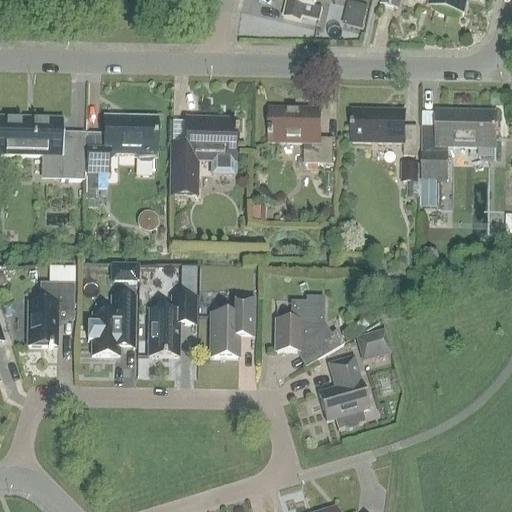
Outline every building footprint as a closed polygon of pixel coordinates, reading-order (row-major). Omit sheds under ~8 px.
[(285,0),(284,2),(287,3),(283,19),(300,23),(301,18),(318,22),(321,10),(313,9),(315,0),(285,0)] [(347,23),(366,29),(373,6),(354,0),(347,23)] [(398,12),(400,0),(381,0),(379,7),(398,12)] [(432,0),(430,12),(462,19),(466,0),(432,0)] [(319,141),(319,113),(270,111),(270,145),(303,145),(303,165),(331,166),(332,141),(319,141)] [(404,114),(352,113),(351,145),(403,146),(403,158),(416,158),(416,129),(404,129),(404,114)] [(421,129),(421,167),(421,182),(447,182),(448,149),(495,150),(495,116),(436,115),(436,129),(421,129)] [(0,157),(45,159),(44,178),(60,178),(60,183),(83,183),(84,138),(62,138),(63,119),(0,118),(0,157)] [(104,138),(86,138),(85,175),(107,175),(107,154),(135,155),(135,160),(137,161),(138,160),(140,163),(149,163),(151,161),(154,161),(154,155),(155,155),(155,121),(104,120),(104,138)] [(233,174),(234,123),(186,122),(185,148),(171,147),(170,202),(195,202),(196,162),(212,162),(211,175),(232,175),(232,174),(233,174)] [(400,165),(399,185),(406,185),(406,200),(420,201),(419,182),(421,182),(421,167),(417,167),(417,165),(400,165)] [(265,211),(252,211),(252,222),(265,222),(265,211)] [(147,213),(143,214),(139,217),(137,221),(137,226),(139,230),(142,233),(147,234),(152,233),(155,230),(157,226),(158,221),(156,217),(152,214),(147,213)] [(138,287),(138,267),(128,267),(128,286),(138,287)] [(73,315),(74,287),(39,286),(39,306),(27,306),(26,349),(57,350),(57,314),(73,315)] [(91,343),(90,359),(119,359),(119,346),(133,347),(134,301),(115,300),(115,318),(92,317),(91,327),(87,327),(87,343),(91,343)] [(195,326),(195,301),(171,300),(171,314),(148,313),(147,360),(178,360),(178,326),(195,326)] [(209,317),(209,361),(238,361),(238,341),(252,341),(253,300),(238,300),(238,317),(209,317)] [(290,324),(275,324),(275,354),(295,354),(298,353),(299,351),(307,351),(315,364),(342,347),(335,334),(329,338),(322,325),(322,301),(306,300),(305,305),(290,305),(290,324)] [(5,318),(10,316),(12,311),(10,306),(2,309),(5,318)] [(360,340),(364,355),(387,349),(383,333),(360,340)] [(358,427),(365,425),(364,424),(363,424),(360,414),(368,412),(353,360),(328,367),(335,391),(317,396),(325,424),(335,421),(338,431),(336,432),(337,433),(344,431),(348,432),(351,431),(355,430),(358,427)]
